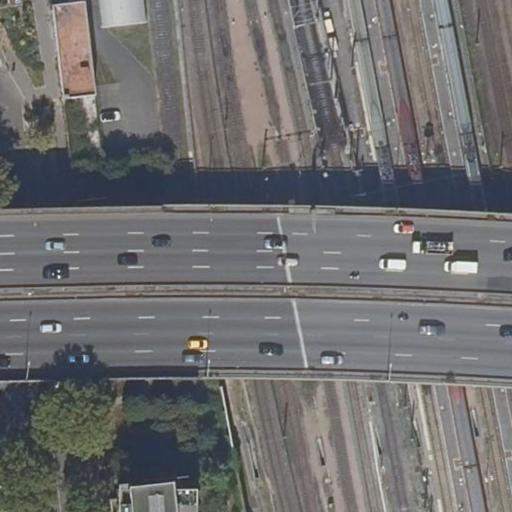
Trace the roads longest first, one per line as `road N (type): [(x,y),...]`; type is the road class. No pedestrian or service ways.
road 1 (trunk): [(0,343),(344,338),(511,347)]
road 2 (trunk): [(511,263),(0,257)]
road 3 (tertiary): [(60,511),(20,176),(2,126)]
